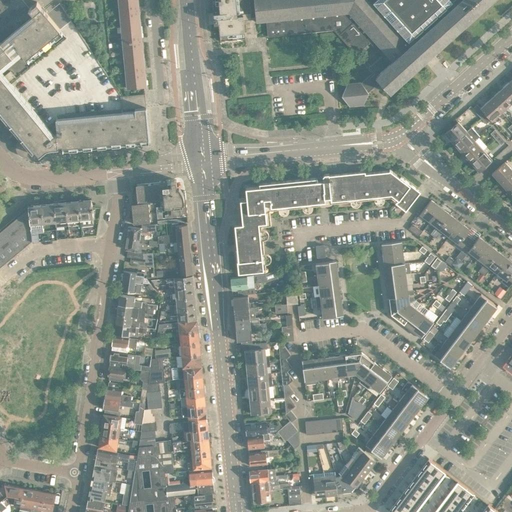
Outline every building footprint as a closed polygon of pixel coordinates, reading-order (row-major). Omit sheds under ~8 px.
[(0,0),(0,114),(20,139),(17,142),(16,143),(16,144),(16,145),(15,146),(15,147),(16,148),(16,149),(16,150),(17,151),(17,152),(18,153),(19,154),(20,155),(21,156),(32,160),(34,160),(35,161),(36,161),(37,161),(38,161),(39,160),(41,160),(42,159),(47,154),(46,154),(44,151),(46,150),(46,149),(47,149),(48,148),(49,148),(58,147),(58,146),(58,147),(58,146),(62,145),(62,148),(62,151),(63,151),(63,150),(63,151),(76,149),(77,149),(77,150),(77,149),(78,149),(91,148),(92,148),(92,147),(92,148),(105,147),(105,146),(105,147),(106,147),(106,146),(119,145),(120,145),(121,145),(134,144),(134,143),(134,144),(135,144),(135,143),(135,144),(149,142),(146,113),(59,122),(61,134),(54,134),(53,134),(48,128),(48,127),(42,121),(43,121),(42,120),(42,121),(31,108),(32,107),(31,107),(26,101),(26,100),(25,101),(20,94),(21,94),(20,94),(15,88),(15,87),(14,87),(9,81),(18,73),(13,68),(60,30),(37,2),(28,9),(20,0),(0,0)] [(118,0),(121,27),(140,25),(137,0),(118,0)] [(211,0),(213,12),(208,13),(209,24),(218,23),(220,41),(245,39),(243,19),(251,18),(249,0),(211,0)] [(381,55),(368,68),(372,73),(361,82),(360,82),(347,83),(341,95),(349,106),(363,105),(368,93),(368,92),(372,88),(375,85),(380,81),(390,92),(424,61),(425,60),(424,58),(429,54),(433,50),(435,51),(491,0),(253,0),(256,22),(266,21),(267,36),(333,30),(356,54),(369,42),(381,55)] [(122,42),(124,57),(143,55),(140,25),(121,27),(122,38),(118,38),(118,42),(122,42)] [(127,88),(146,86),(143,55),(124,57),(127,88)] [(511,85),(508,82),(499,90),(511,104),(511,102),(511,85)] [(511,104),(499,90),(490,99),(502,112),(508,107),(510,110),(511,108),(511,104)] [(146,107),(145,94),(120,96),(121,110),(146,107)] [(480,108),(485,114),(491,119),(492,121),(502,112),(490,99),(480,108)] [(472,109),(481,118),(485,114),(480,108),(477,104),(472,109)] [(491,119),(485,114),(481,118),(486,124),(491,119)] [(459,123),(457,121),(457,122),(444,134),(453,143),(466,131),(459,123)] [(471,127),(466,131),(453,143),(461,153),(475,141),(479,137),(471,127)] [(495,140),(499,135),(494,130),(489,134),(495,140)] [(504,141),(499,135),(495,140),(500,145),(504,141)] [(461,153),(470,162),(483,150),(475,141),(461,153)] [(483,150),(470,162),(478,172),(492,160),(486,153),(489,151),(486,147),(483,150)] [(491,174),(500,183),(511,172),(511,169),(505,161),(491,174)] [(264,199),(270,198),(271,206),(320,202),(319,198),(329,197),(329,201),(391,194),(397,199),(395,203),(405,211),(420,192),(400,176),(399,177),(389,169),(388,170),(365,173),(329,176),(329,173),(324,174),(322,176),(323,178),(317,179),(317,177),(259,183),(259,186),(245,188),(247,200),(242,200),(244,224),(234,225),(237,249),(236,249),(238,274),(263,271),(258,224),(268,223),(268,222),(266,222),(265,211),(267,211),(267,210),(265,210),(264,199)] [(511,172),(500,183),(508,193),(511,189),(511,172)] [(187,216),(187,213),(185,191),(177,191),(176,189),(177,188),(176,180),(171,180),(171,184),(168,184),(167,184),(167,181),(135,184),(137,201),(164,199),(165,206),(164,206),(170,206),(171,214),(164,214),(165,218),(187,216)] [(92,206),(91,199),(78,200),(81,236),(96,234),(100,207),(92,206)] [(421,219),(423,217),(429,221),(440,207),(430,199),(417,217),(421,219)] [(78,200),(65,201),(69,237),(81,236),(78,200)] [(69,237),(65,201),(53,202),(57,238),(69,237)] [(45,240),(57,238),(53,202),(41,204),(45,240)] [(148,202),(133,204),(131,204),(132,214),(149,212),(148,202)] [(28,205),(28,208),(32,241),(45,240),(41,204),(28,205)] [(450,214),(440,207),(429,221),(436,226),(430,234),(433,236),(450,214)] [(0,231),(0,266),(32,241),(28,208),(0,231)] [(150,222),(149,212),(132,214),(133,224),(150,222)] [(442,231),(448,236),(459,222),(450,214),(433,236),(436,239),(442,231)] [(455,241),(453,244),(461,250),(470,238),(465,235),(469,229),(459,222),(448,236),(455,241)] [(126,237),(144,240),(144,237),(140,236),(141,232),(147,233),(147,231),(156,231),(155,224),(141,225),(141,228),(128,226),(126,237)] [(158,244),(177,242),(188,241),(187,224),(171,225),(172,232),(171,234),(157,235),(158,244)] [(408,229),(416,235),(418,236),(422,231),(412,224),(408,229)] [(471,253),(477,258),(488,244),(478,236),(474,242),(470,238),(461,250),(469,256),(471,253)] [(144,243),(144,240),(126,237),(125,249),(127,249),(126,256),(130,257),(139,258),(141,242),(144,243)] [(190,257),(188,241),(177,242),(178,258),(190,257)] [(382,249),(383,255),(403,252),(401,241),(381,244),(381,245),(380,245),(380,249),(382,249)] [(484,263),(478,271),(481,273),(498,251),(488,244),(477,258),(484,263)] [(316,246),(317,257),(324,256),(323,245),(316,246)] [(490,268),(496,273),(507,259),(498,251),(481,273),(484,276),(490,268)] [(404,263),(403,252),(383,255),(383,256),(381,256),(382,259),(383,259),(384,266),(404,263)] [(143,253),(143,258),(144,265),(153,266),(152,253),(143,253)] [(445,261),(450,264),(453,260),(448,256),(445,261)] [(144,265),(143,258),(139,258),(130,257),(130,263),(144,265)] [(190,257),(178,258),(174,258),(175,266),(179,266),(180,274),(192,273),(190,257)] [(437,257),(434,261),(439,265),(435,269),(437,270),(438,271),(443,270),(447,265),(442,261),(437,257)] [(464,263),(457,258),(452,265),(458,270),(464,263)] [(511,262),(507,259),(496,273),(503,278),(501,281),(509,287),(511,282),(511,262)] [(316,263),(317,274),(337,272),(337,271),(338,271),(338,267),(336,267),(335,260),(316,263)] [(410,273),(409,262),(404,263),(384,266),(383,267),(383,270),(385,270),(386,276),(405,274),(410,273)] [(136,282),(147,284),(149,284),(146,278),(143,278),(144,272),(137,271),(137,272),(123,270),(123,272),(121,273),(121,276),(122,277),(122,280),(136,282)] [(264,274),(230,277),(232,290),(243,289),(244,295),(255,293),(254,283),(265,282),(278,277),(277,277),(278,276),(276,270),(264,274)] [(338,278),(337,272),(317,274),(319,285),(338,282),(340,281),(339,278),(338,278)] [(407,284),(405,274),(386,276),(386,277),(384,277),(384,281),(386,281),(387,287),(407,284)] [(176,287),(193,286),(193,285),(194,285),(193,279),(192,279),(192,276),(166,278),(166,282),(175,281),(176,287)] [(136,285),(136,282),(122,280),(121,283),(120,284),(119,287),(120,288),(120,290),(135,292),(136,285)] [(341,288),(339,289),(338,282),(319,285),(320,296),(340,293),(340,292),(341,292),(341,288)] [(388,291),(388,298),(408,295),(413,294),(413,290),(408,291),(407,284),(387,287),(387,288),(385,288),(386,292),(388,291)] [(193,290),(193,286),(176,287),(165,289),(166,294),(176,293),(177,298),(194,296),(195,296),(195,290),(193,290)] [(495,294),(500,298),(504,292),(500,288),(495,294)] [(296,289),(286,290),(287,304),(297,303),(296,289)] [(341,299),(340,293),(320,296),(315,296),(316,307),(321,306),(341,304),(341,303),(343,303),(342,299),(341,299)] [(145,303),(134,301),(134,297),(118,294),(117,305),(141,308),(153,309),(156,309),(156,305),(145,303)] [(496,306),(481,294),(474,303),(490,315),(493,310),(495,311),(497,308),(496,307),(496,306)] [(389,302),(390,314),(409,303),(408,295),(388,298),(387,299),(387,302),(389,302)] [(194,298),(194,296),(177,298),(177,305),(166,306),(166,310),(178,309),(195,307),(194,303),(196,303),(195,298),(194,298)] [(232,297),(233,308),(258,306),(263,305),(263,302),(258,303),(258,301),(248,302),(247,296),(232,297)] [(403,323),(403,324),(416,308),(409,303),(390,314),(400,321),(399,322),(402,324),(403,323)] [(474,303),(467,311),(483,324),(487,319),(488,320),(490,317),(489,316),(490,315),(474,303)] [(275,313),(288,312),(287,304),(275,305),(275,313)] [(341,304),(321,306),(323,318),(343,315),(343,314),(344,313),(344,310),(342,310),(341,304)] [(153,309),(141,308),(117,305),(116,315),(132,317),(142,318),(142,317),(144,317),(144,313),(152,314),(153,309)] [(234,319),(249,318),(255,317),(255,311),(259,311),(258,306),(233,308),(234,319)] [(195,309),(195,307),(178,309),(178,315),(170,316),(170,321),(179,320),(196,318),(196,314),(197,314),(196,309),(195,309)] [(411,330),(412,330),(424,314),(416,308),(403,324),(408,327),(407,329),(410,331),(411,330)] [(483,324),(467,311),(461,320),(476,332),(480,327),(482,328),(484,325),(482,324),(483,324)] [(433,321),(424,314),(412,330),(417,334),(416,335),(419,338),(420,336),(421,337),(433,321)] [(142,318),(132,317),(116,315),(114,324),(138,327),(146,328),(147,323),(143,322),(144,317),(142,317),(142,318)] [(255,317),(249,318),(234,319),(235,330),(250,328),(259,328),(266,327),(266,323),(256,324),(255,317)] [(180,332),(199,330),(198,326),(197,325),(196,320),(167,323),(167,329),(179,328),(180,332)] [(461,320),(454,329),(470,341),(474,336),(475,337),(477,334),(476,333),(476,332),(461,320)] [(137,332),(138,327),(114,324),(113,333),(129,336),(137,337),(137,332)] [(281,326),(282,341),(284,341),(294,340),(292,325),(286,326),(281,326)] [(241,344),(248,344),(248,343),(252,343),(251,333),(260,332),(259,328),(250,328),(235,330),(236,341),(240,340),(241,344)] [(470,341),(454,329),(447,337),(463,349),(467,344),(468,345),(471,342),(469,341),(470,341)] [(199,337),(199,330),(180,332),(181,344),(198,342),(198,338),(199,337)] [(135,348),(137,339),(113,336),(112,345),(113,345),(112,350),(128,352),(129,347),(135,348)] [(447,337),(441,346),(457,358),(460,353),(462,354),(464,351),(463,350),(463,349),(447,337)] [(285,359),(290,355),(284,346),(284,341),(282,341),(278,341),(280,359),(285,359)] [(201,348),(199,347),(198,342),(181,344),(182,355),(201,353),(201,348)] [(245,350),(246,363),(265,361),(269,360),(269,355),(265,356),(264,348),(266,348),(266,342),(252,343),(248,343),(248,344),(249,349),(245,350)] [(150,355),(152,348),(144,346),(143,354),(150,355)] [(434,355),(450,367),(454,361),(455,362),(457,360),(456,359),(457,358),(441,346),(434,355)] [(169,348),(155,349),(154,349),(155,357),(170,355),(169,348)] [(110,361),(109,366),(122,368),(124,368),(124,363),(134,365),(135,354),(111,351),(109,361),(110,361)] [(355,373),(361,352),(349,354),(349,352),(345,353),(346,354),(345,354),(348,374),(355,373)] [(370,359),(361,352),(355,373),(362,378),(374,362),(373,362),(374,360),(371,358),(370,359)] [(202,358),(201,353),(182,355),(183,367),(201,365),(200,359),(202,358)] [(337,376),(348,374),(345,354),(339,355),(338,354),(335,354),(335,356),(334,356),(337,376)] [(324,357),(326,377),(337,376),(334,356),(328,357),(328,355),(324,356),(324,357)] [(315,378),(326,377),(324,357),(317,358),(317,356),(313,357),(314,358),(313,359),(315,378)] [(316,383),(315,378),(313,359),(307,359),(306,358),(303,358),(303,360),(302,360),(305,384),(316,383)] [(291,367),(285,359),(280,359),(281,372),(287,371),(291,367)] [(246,363),(248,375),(266,373),(265,366),(269,365),(269,360),(265,361),(246,363)] [(367,389),(370,385),(382,369),(382,368),(383,367),(380,365),(379,366),(374,362),(362,378),(359,382),(367,389)] [(122,368),(109,366),(107,376),(109,376),(108,380),(122,382),(123,378),(126,378),(127,376),(124,376),(125,368),(122,368)] [(201,367),(177,369),(178,379),(202,376),(201,373),(203,373),(202,367),(201,368),(201,367)] [(382,369),(370,385),(367,389),(376,395),(391,376),(390,375),(391,374),(388,371),(387,373),(382,369)] [(163,371),(149,372),(148,385),(158,384),(164,384),(163,371)] [(282,384),(283,384),(288,384),(293,380),(287,371),(281,372),(282,384)] [(248,375),(249,388),(267,386),(272,386),(271,373),(266,373),(248,375)] [(178,379),(179,388),(204,386),(203,379),(202,379),(202,376),(178,379)] [(121,394),(121,389),(118,388),(118,383),(108,381),(107,387),(106,386),(104,397),(126,400),(127,395),(121,394)] [(421,404),(423,405),(425,402),(423,401),(428,396),(408,381),(401,390),(405,393),(421,405),(421,404)] [(159,392),(158,384),(148,385),(149,393),(159,392)] [(283,384),(284,397),(289,396),(294,393),(288,384),(283,384)] [(179,388),(180,398),(186,397),(205,395),(204,386),(179,388)] [(249,388),(250,400),(269,399),(267,386),(249,388)] [(405,393),(398,401),(414,413),(415,413),(416,414),(418,411),(417,410),(421,405),(405,393)] [(186,397),(187,406),(204,404),(204,402),(205,401),(205,395),(186,397)] [(284,397),(286,413),(290,410),(295,406),(289,396),(284,397)] [(133,401),(126,400),(104,397),(102,408),(118,411),(119,405),(132,407),(133,401)] [(147,400),(148,408),(161,407),(161,399),(147,400)] [(269,399),(250,400),(251,413),(257,413),(270,411),(269,399)] [(414,413),(398,401),(392,410),(408,422),(408,421),(409,422),(412,419),(410,418),(414,413)] [(188,416),(205,414),(205,413),(207,413),(206,408),(205,408),(204,404),(187,406),(181,407),(182,416),(188,416)] [(144,409),(143,423),(154,422),(153,416),(150,416),(149,409),(144,409)] [(290,410),(286,413),(284,414),(289,420),(291,422),(296,417),(290,410)] [(392,410),(385,418),(401,430),(402,430),(403,431),(405,428),(404,427),(408,422),(392,410)] [(119,427),(121,417),(103,414),(102,419),(101,420),(100,423),(102,424),(102,425),(119,427)] [(401,430),(385,418),(379,427),(394,439),(395,438),(396,439),(398,436),(397,435),(401,430)] [(207,420),(206,420),(206,419),(182,421),(183,430),(207,428),(207,426),(208,426),(207,420)] [(297,430),(291,422),(289,420),(277,431),(285,441),(287,439),(297,430)] [(244,424),(245,435),(247,435),(269,432),(276,431),(280,428),(278,424),(267,425),(266,421),(244,424)] [(142,423),(141,431),(154,430),(156,430),(155,422),(154,422),(142,423)] [(101,431),(100,435),(117,438),(119,427),(102,425),(101,426),(100,426),(99,430),(101,431)] [(379,427),(372,435),(388,448),(388,447),(390,448),(392,445),(391,444),(394,439),(379,427)] [(190,439),(209,438),(208,432),(207,432),(207,428),(183,430),(184,440),(190,439)] [(137,439),(138,431),(128,430),(127,437),(137,439)] [(155,437),(154,430),(141,431),(140,438),(155,437)] [(297,430),(287,439),(294,447),(299,443),(297,430)] [(248,447),(248,448),(264,447),(263,440),(269,439),(269,432),(247,435),(247,437),(247,442),(246,442),(247,447),(248,447)] [(123,443),(124,438),(117,438),(100,435),(99,440),(97,441),(97,444),(98,445),(98,446),(116,449),(117,442),(123,443)] [(385,454),(384,453),(388,448),(372,435),(365,444),(381,457),(382,456),(383,456),(385,454)] [(140,438),(138,446),(153,445),(153,442),(155,442),(155,437),(140,438)] [(173,451),(191,449),(210,448),(210,447),(209,438),(190,439),(172,441),(173,451)] [(153,453),(163,465),(173,465),(171,451),(170,440),(164,441),(165,452),(160,453),(155,453),(155,452),(153,453)] [(213,492),(212,483),(197,485),(196,482),(184,483),(166,485),(164,473),(168,472),(163,465),(153,453),(155,452),(154,445),(153,445),(138,446),(136,459),(134,470),(133,478),(132,484),(131,495),(127,511),(175,511),(175,505),(170,505),(169,497),(152,499),(153,511),(146,511),(142,471),(149,470),(152,492),(171,490),(172,497),(174,497),(185,495),(198,494),(199,494),(213,492)] [(376,460),(358,447),(351,456),(369,469),(376,460)] [(128,458),(129,454),(97,448),(94,464),(109,467),(109,466),(115,467),(116,459),(128,461),(128,458)] [(191,449),(192,458),(209,456),(209,457),(211,457),(210,448),(191,449)] [(278,449),(260,451),(260,452),(248,453),(249,458),(248,460),(248,463),(249,463),(250,465),(248,465),(267,463),(266,456),(268,456),(268,453),(272,453),(272,456),(278,455),(278,449)] [(210,460),(209,457),(209,456),(192,458),(192,459),(187,459),(188,469),(210,466),(211,466),(211,460),(210,460)] [(351,456),(345,464),(363,478),(369,469),(351,456)] [(128,458),(128,461),(126,469),(128,469),(134,470),(136,459),(128,458)] [(402,492),(388,511),(389,511),(458,511),(469,499),(473,494),(473,493),(431,461),(428,459),(418,471),(402,492)] [(109,467),(94,464),(92,476),(109,479),(113,480),(114,480),(116,467),(115,467),(109,466),(109,467)] [(345,464),(338,473),(340,475),(354,486),(356,487),(363,478),(345,464)] [(211,468),(187,471),(188,480),(186,480),(184,483),(196,482),(197,485),(212,483),(213,483),(212,482),(214,480),(213,477),(212,476),(211,468)] [(275,468),(249,471),(250,481),(268,480),(277,479),(278,479),(278,475),(275,475),(275,468)] [(126,477),(133,478),(134,470),(128,469),(126,477)] [(324,473),(326,495),(337,494),(337,492),(335,477),(335,471),(324,473)] [(315,496),(326,495),(324,473),(308,474),(310,490),(314,490),(315,496)] [(339,476),(335,477),(337,492),(350,491),(354,486),(340,475),(339,476)] [(113,480),(109,479),(92,476),(89,487),(111,491),(111,489),(113,480)] [(277,479),(268,480),(250,481),(251,492),(269,490),(287,488),(287,487),(290,487),(290,483),(278,484),(277,479)] [(494,492),(499,496),(505,487),(500,483),(494,492)] [(0,509),(1,510),(9,503),(4,484),(0,487),(0,509)] [(4,484),(9,503),(20,505),(23,487),(4,484)] [(30,511),(30,507),(34,489),(23,487),(20,505),(19,509),(30,511)] [(89,487),(87,497),(105,501),(106,493),(110,494),(111,491),(89,487)] [(30,507),(41,509),(44,491),(34,489),(30,507)] [(252,503),(270,501),(269,490),(251,492),(252,503)] [(55,493),(44,491),(41,509),(52,511),(55,493)] [(199,494),(198,494),(185,495),(186,501),(194,500),(195,507),(212,505),(211,493),(199,495),(199,494)] [(103,509),(105,501),(87,497),(85,508),(105,511),(106,511),(107,510),(103,509)]
